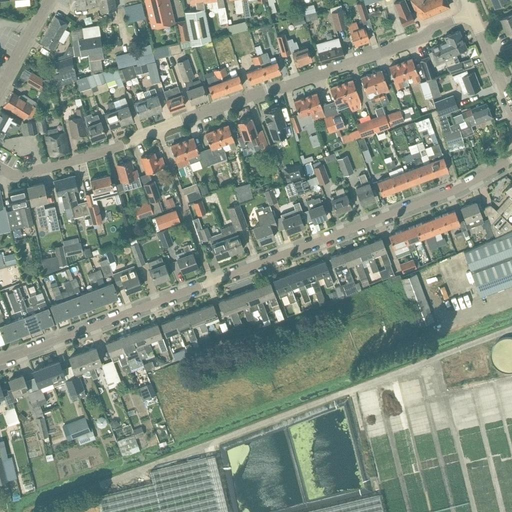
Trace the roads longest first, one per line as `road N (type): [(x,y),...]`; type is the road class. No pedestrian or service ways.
road 1 (residential): [(0,362),(458,189),(511,159)]
road 2 (residential): [(0,168),(15,176),(128,144),(472,14)]
